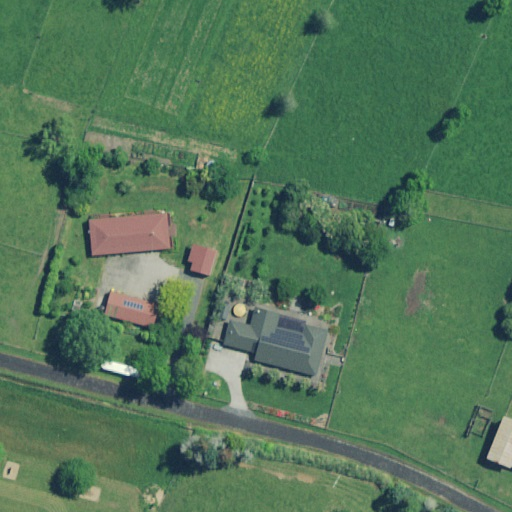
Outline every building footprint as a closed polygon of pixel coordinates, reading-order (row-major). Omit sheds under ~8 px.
[(170,249),(167,214),(89,220),(92,255),(170,249)] [(216,251),(192,245),(188,261),(192,262),(190,271),(209,276),(216,251)] [(159,304),(111,292),(106,316),(153,327),(159,304)] [(316,377),(327,333),(306,327),(307,320),(255,307),(250,326),(228,320),(222,345),(254,353),(252,361),(316,377)] [(487,459),(510,468),(511,466),(511,421),(503,418),(487,459)]
